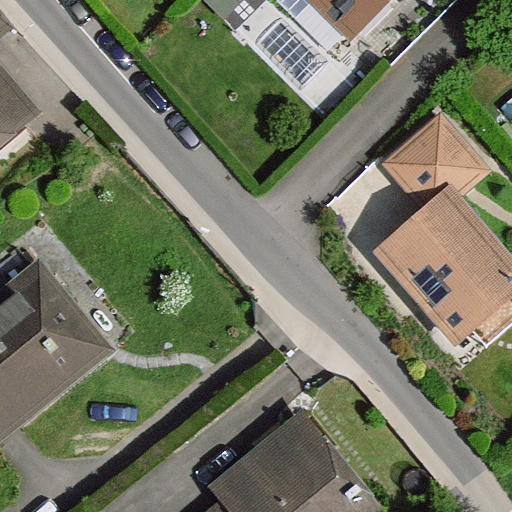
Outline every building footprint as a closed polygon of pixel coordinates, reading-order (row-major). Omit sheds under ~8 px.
[(402,0),(316,0),(363,45),(402,0)] [(0,46),(22,27),(0,2),(0,156),(47,113),(0,61),(0,46)] [(498,173),(445,111),(386,163),(430,214),(383,254),(464,347),(511,305),(511,245),(470,197),(498,173)] [(0,455),(122,352),(44,260),(0,297),(0,455)] [(391,511),(307,410),(208,491),(224,511),(222,511),(391,511)]
